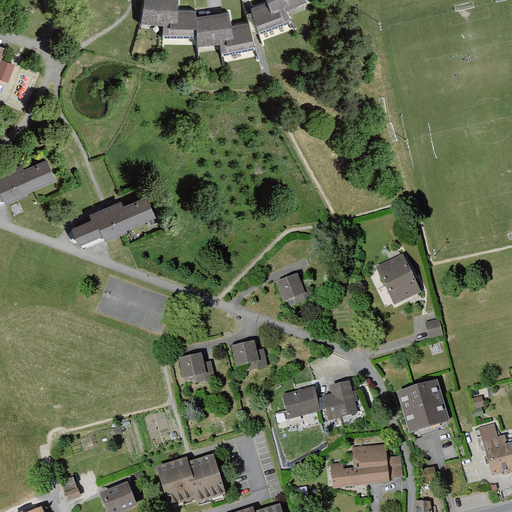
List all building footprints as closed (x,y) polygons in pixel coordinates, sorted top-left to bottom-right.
[(307,3),(305,0),(266,0),(267,4),(251,9),(252,13),(249,14),(246,14),(249,24),(232,28),(229,13),(215,15),(197,18),(196,11),(179,11),(178,0),(145,0),(141,24),(163,26),(163,39),(197,39),(198,48),(220,45),(222,57),(256,50),(252,35),(255,34),(258,33),(259,36),(292,23),(286,12),(307,3)] [(0,205),(5,203),(7,208),(30,199),(27,192),(55,181),(49,166),(28,174),(24,166),(0,176),(0,205)] [(73,232),(81,251),(104,242),(106,246),(131,236),(128,227),(156,216),(149,201),(127,210),(124,203),(103,212),(90,217),(93,224),(73,232)] [(406,257),(378,271),(386,289),(417,274),(415,271),(413,272),(406,257)] [(417,274),(386,289),(395,307),(424,294),(417,279),(419,278),(417,274)] [(300,278),(278,286),(285,305),(295,301),(297,306),(317,299),(312,287),(305,290),(300,278)] [(441,321),(427,324),(431,339),(444,336),(441,321)] [(260,353),(258,342),(234,348),(239,369),(252,365),(253,372),(269,368),(265,351),(260,353)] [(439,344),(429,347),(432,358),(442,355),(439,344)] [(206,356),(184,361),(188,379),(198,377),(200,383),(216,380),(212,364),(208,365),(206,356)] [(439,383),(402,396),(416,438),(453,425),(439,383)] [(333,399),(321,402),(324,414),(328,413),(332,425),(361,418),(351,386),(331,391),(333,399)] [(305,393),(284,399),(290,424),(324,414),(321,402),(318,390),(312,392),(312,389),(304,391),(305,393)] [(480,397),(469,401),(472,410),(469,411),(472,420),(482,417),(480,409),(484,408),(480,397)] [(475,432),(486,477),(511,470),(511,440),(497,444),(496,439),(489,440),(486,430),(475,432)] [(388,446),(353,449),(355,466),(332,468),(335,492),(393,487),(392,479),(401,478),(400,460),(389,461),(388,446)] [(160,469),(173,509),(197,501),(200,508),(229,498),(216,458),(192,466),(190,459),(160,469)] [(436,469),(423,471),(425,480),(438,477),(436,469)] [(75,480),(63,484),(70,504),(82,500),(75,480)] [(106,496),(111,511),(130,511),(141,508),(133,486),(106,496)] [(432,503),(418,503),(417,511),(435,511),(435,509),(433,509),(432,503)]
